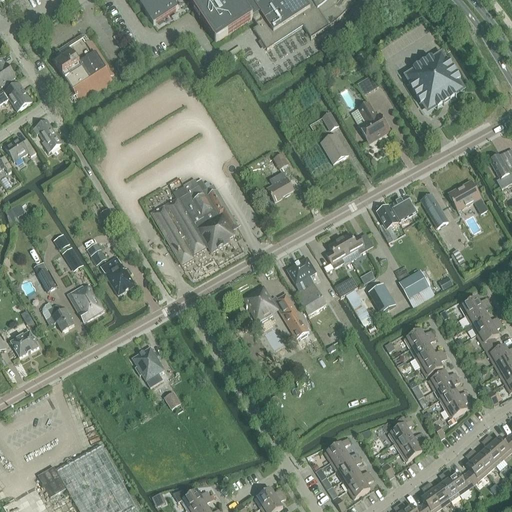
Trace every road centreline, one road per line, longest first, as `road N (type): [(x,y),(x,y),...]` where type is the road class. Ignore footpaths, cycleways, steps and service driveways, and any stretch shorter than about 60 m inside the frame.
road 1 (unclassified): [(177,305),(511,119)]
road 2 (residential): [(0,404),(177,305)]
road 3 (residential): [(289,467),(192,315),(177,305)]
road 4 (residential): [(372,511),(511,405)]
road 5 (residential): [(0,134),(48,100),(9,38)]
